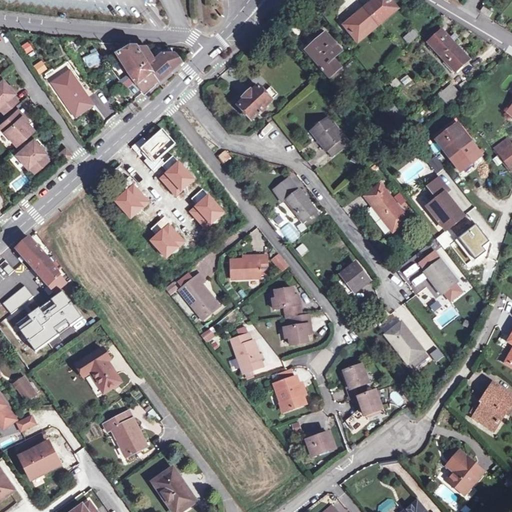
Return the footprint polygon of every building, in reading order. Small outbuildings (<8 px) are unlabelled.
[(389,0),(369,0),(363,5),(377,22),(396,7),(389,0)] [(377,22),(363,5),(345,21),(358,38),(377,22)] [(492,11),(483,6),(480,11),(489,16),(492,11)] [(414,28),(405,37),(409,42),(419,34),(414,28)] [(444,30),(429,41),(454,71),(468,60),(444,30)] [(328,74),(338,67),(331,59),(341,51),(326,31),(307,48),(328,74)] [(27,53),(33,49),(28,41),(22,45),(27,53)] [(114,52),(128,72),(144,61),(135,47),(132,43),(128,43),(114,52)] [(144,61),(154,78),(157,82),(180,62),(173,53),(159,54),(151,60),(145,48),(135,47),(144,61)] [(81,56),(92,74),(104,66),(93,49),(81,56)] [(38,74),(46,70),(42,60),(33,64),(38,74)] [(140,90),(154,78),(144,61),(128,72),(119,79),(125,87),(134,81),(140,90)] [(52,83),(75,117),(92,105),(69,71),(52,83)] [(1,80),(0,80),(0,109),(2,112),(15,101),(11,95),(12,94),(1,80)] [(437,95),(446,106),(461,94),(451,83),(437,95)] [(258,87),(239,105),(253,119),(259,114),(260,115),(267,108),(266,106),(272,101),(258,87)] [(398,121),(404,116),(394,104),(389,109),(398,121)] [(16,120),(20,117),(15,111),(11,114),(16,120)] [(31,130),(20,117),(16,120),(11,114),(0,124),(0,128),(14,145),(31,130)] [(404,116),(398,121),(404,129),(411,125),(404,116)] [(311,131),(330,156),(346,143),(327,117),(311,131)] [(432,134),(436,139),(457,122),(453,118),(432,134)] [(457,122),(436,139),(461,171),(482,154),(457,122)] [(163,131),(141,149),(154,163),(175,145),(163,131)] [(495,147),(499,152),(511,142),(507,138),(495,147)] [(46,161),(41,155),(43,153),(31,140),(14,155),(26,168),(28,166),(32,172),(46,161)] [(511,143),(511,142),(499,152),(511,169),(511,168),(511,143)] [(69,154),(64,147),(57,153),(63,159),(69,154)] [(218,155),(223,164),(232,159),(226,150),(218,155)] [(435,173),(443,167),(435,156),(427,161),(435,173)] [(178,161),(161,178),(176,193),(193,176),(178,161)] [(431,191),(436,198),(431,202),(426,206),(445,230),(463,216),(445,192),(448,189),(439,177),(427,186),(431,191)] [(284,200),(294,192),(286,180),(271,191),(281,203),(284,200)] [(408,219),(379,184),(364,196),(392,231),(408,219)] [(133,185),(115,202),(129,218),(148,201),(133,185)] [(284,200),(301,224),(314,213),(296,190),(294,192),(284,200)] [(431,202),(436,198),(431,191),(426,196),(431,202)] [(394,196),(400,204),(406,200),(400,192),(394,196)] [(209,195),(194,208),(210,226),(224,213),(209,195)] [(485,216),(490,212),(482,200),(476,204),(485,216)] [(288,221),(279,229),(289,241),(299,233),(288,221)] [(486,252),(481,246),(488,241),(475,225),(470,228),(467,224),(464,226),(455,233),(475,260),(486,252)] [(182,241),(169,225),(150,240),(163,256),(182,241)] [(55,293),(67,282),(40,248),(41,247),(39,244),(37,245),(30,237),(17,248),(55,293)] [(301,257),(308,251),(302,243),(295,248),(301,257)] [(458,283),(433,251),(420,261),(427,270),(424,272),(443,295),(458,283)] [(280,256),(273,262),(282,273),(289,268),(280,256)] [(260,261),(244,261),(231,261),(231,280),(259,280),(260,272),(267,273),(267,257),(260,257),(260,261)] [(9,263),(3,268),(9,275),(15,270),(9,263)] [(349,293),(355,289),(368,279),(357,265),(344,274),(346,277),(340,282),(349,293)] [(181,290),(203,320),(220,307),(202,284),(206,280),(201,274),(181,290)] [(166,288),(171,296),(180,289),(175,282),(166,288)] [(25,285),(3,303),(11,313),(33,296),(25,285)] [(286,318),(293,317),(300,316),(298,305),(297,306),(295,296),(293,296),(292,289),(274,292),(275,299),(272,300),(273,310),(284,308),(286,318)] [(59,334),(55,329),(66,321),(70,326),(71,326),(82,318),(63,291),(52,300),(57,307),(45,316),(40,308),(16,324),(36,351),(59,335),(59,334)] [(52,300),(40,308),(45,316),(57,307),(52,300)] [(441,327),(458,315),(453,307),(435,319),(441,327)] [(300,316),(293,317),(294,328),(284,330),(285,339),(289,339),(290,346),(307,343),(306,336),(309,335),(307,326),(309,326),(307,315),(300,316)] [(55,329),(59,334),(70,326),(66,321),(55,329)] [(384,335),(406,364),(422,351),(400,322),(384,335)] [(202,336),(207,343),(216,337),(210,330),(202,336)] [(261,360),(260,356),(255,342),(253,343),(250,335),(232,342),(244,375),(246,374),(253,372),(264,368),(261,360)] [(429,354),(436,363),(444,356),(437,347),(429,354)] [(78,365),(85,376),(91,372),(105,393),(122,383),(109,361),(111,360),(104,349),(78,365)] [(347,387),(345,388),(349,400),(356,397),(363,395),(361,387),(367,385),(361,367),(342,373),(343,375),(347,387)] [(282,383),(293,379),(290,372),(279,376),(282,383)] [(283,404),(286,412),(306,404),(303,397),(306,395),(304,389),(301,390),(299,384),(297,385),(295,378),(293,379),(282,383),(276,385),(279,392),(277,393),(282,404),(283,404)] [(36,394),(24,379),(17,385),(28,400),(36,394)] [(498,430),(511,406),(511,395),(495,384),(484,401),(487,403),(478,418),(498,430)] [(402,388),(390,392),(396,408),(408,403),(402,388)] [(363,395),(356,397),(364,418),(382,411),(375,390),(363,395)] [(0,395),(0,418),(6,427),(17,419),(0,395)] [(110,423),(114,430),(127,457),(148,447),(130,413),(110,423)] [(32,415),(18,423),(21,430),(36,423),(32,415)] [(114,430),(110,423),(104,425),(108,433),(114,430)] [(44,430),(26,439),(29,445),(47,436),(44,430)] [(306,442),(308,449),(311,448),(314,456),(332,450),(327,434),(306,442)] [(26,439),(19,442),(22,448),(29,445),(26,439)] [(49,442),(20,456),(32,478),(61,464),(49,442)] [(461,468),(456,474),(448,482),(465,496),(485,474),(462,453),(454,461),(461,468)] [(461,468),(454,461),(449,467),(456,474),(461,468)] [(0,467),(0,499),(15,489),(0,467)] [(169,481),(158,488),(174,511),(181,511),(197,502),(175,469),(165,476),(169,481)] [(169,481),(165,476),(155,483),(158,488),(169,481)] [(70,511),(95,511),(94,510),(96,508),(90,500),(84,504),(83,502),(70,511)] [(427,511),(420,502),(409,511),(427,511)]
